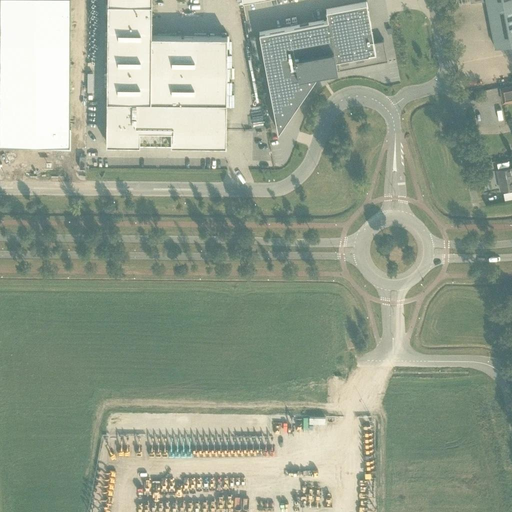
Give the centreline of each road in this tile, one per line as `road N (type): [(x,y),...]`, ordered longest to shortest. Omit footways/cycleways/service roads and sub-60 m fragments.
road 1 (unclassified): [(388,111),(363,98),(335,104),(311,163),(291,186),(267,193),(0,190)]
road 2 (secondary): [(361,244),(0,239)]
road 3 (secondary): [(0,255),(360,259)]
road 4 (unknown): [(231,154),(94,151),(90,0)]
road 5 (unknown): [(231,154),(231,49),(220,0)]
road 6 (unclassified): [(511,408),(499,373),(486,364),(395,362)]
road 7 (unclassified): [(474,206),(447,86)]
